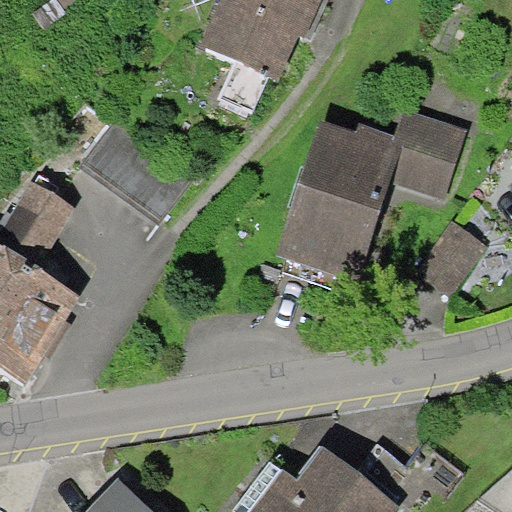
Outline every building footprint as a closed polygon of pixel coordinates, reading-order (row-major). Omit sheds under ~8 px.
[(313,20),(318,7),(302,0),(221,0),(202,45),(280,79),(299,35),(305,37),(313,20)] [(328,0),(321,0),(318,7),(313,20),(305,37),(310,40),(328,0)] [(323,121),(277,255),(356,282),(390,182),(442,200),(467,129),(405,108),(395,135),(360,123),(356,132),(323,121)] [(114,120),(79,166),(158,225),(193,179),(114,120)] [(33,182),(0,235),(0,244),(38,268),(74,207),(33,182)] [(489,248),(451,220),(413,270),(451,298),(489,248)] [(0,244),(0,368),(23,384),(80,295),(38,268),(0,244)] [(394,511),(400,505),(320,445),(296,478),(282,468),(281,470),(248,511),(394,511)] [(248,511),(281,470),(270,461),(231,511),(248,511)] [(153,511),(119,478),(85,511),(153,511)]
